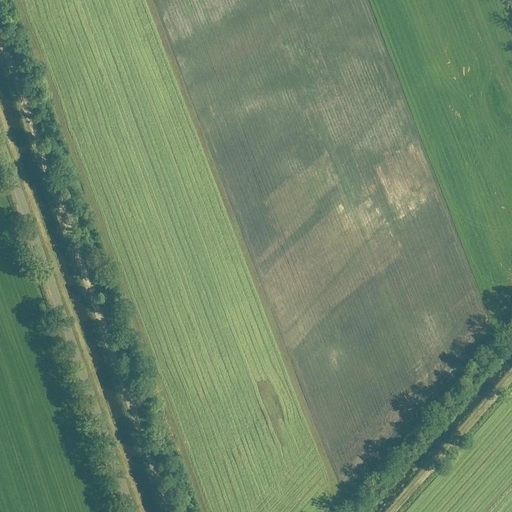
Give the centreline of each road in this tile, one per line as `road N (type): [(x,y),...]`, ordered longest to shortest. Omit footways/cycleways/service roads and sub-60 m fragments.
road 1 (track): [(167,511),(0,36)]
road 2 (unclassified): [(130,511),(0,145)]
road 3 (track): [(392,511),(511,376)]
